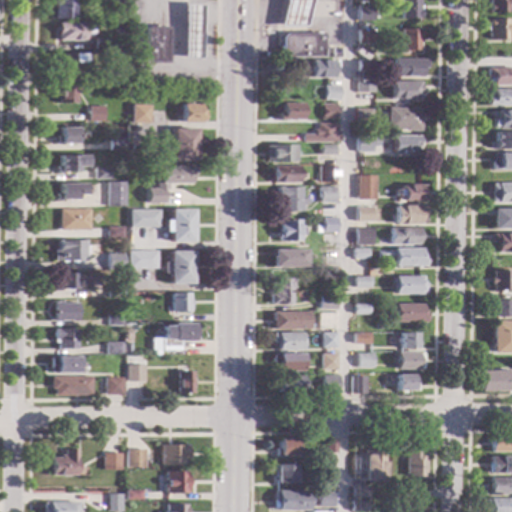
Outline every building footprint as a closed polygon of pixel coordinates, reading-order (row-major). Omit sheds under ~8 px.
[(70,0),(70,20),(50,20),(50,0),(70,0)] [(307,0),(301,27),(276,27),(282,0),(307,0)] [(415,0),(415,9),(417,9),(417,20),(396,20),(396,0),(415,0)] [(505,0),(505,1),(504,1),(504,13),(486,13),(486,0),(505,0)] [(198,60),(179,60),(180,5),(198,6),(198,60)] [(369,22),(354,21),(354,6),(369,6),(369,22)] [(505,25),(503,25),(503,40),(486,40),(486,19),(505,20),(505,25)] [(81,41),(54,41),(54,23),(81,23),(81,41)] [(166,64),(144,64),(144,27),(166,27),(166,64)] [(369,45),(355,45),(355,29),(369,29),(369,45)] [(416,39),(415,51),(397,51),(397,29),(416,29),(416,39)] [(320,58),(276,58),(276,37),(281,33),(320,33),(320,58)] [(106,50),(91,49),(92,39),(107,40),(106,50)] [(123,71),(106,70),(106,53),(123,53),(123,71)] [(84,73),(54,72),(54,54),(85,54),(84,73)] [(423,69),(419,69),(418,77),(388,77),(388,59),(423,60),(423,69)] [(371,62),(371,72),(355,72),(355,61),(371,62)] [(330,78),(308,79),(308,62),(330,62),(330,78)] [(511,86),(488,86),(488,85),(484,85),(484,78),(483,78),(483,68),(511,68),(511,86)] [(417,100),(388,99),(388,82),(389,82),(418,82),(417,100)] [(371,93),(354,93),(354,83),(371,83),(371,93)] [(71,103),(55,103),(55,92),(53,92),(53,86),(71,87),(71,103)] [(335,100),(321,100),(321,86),(336,86),(335,100)] [(511,107),(484,107),(484,90),(489,90),(489,89),(511,89),(511,107)] [(299,121),(276,121),(276,113),(279,113),(279,103),(299,103),(299,121)] [(196,124),(177,124),(177,104),(196,105),(196,124)] [(333,119),(318,119),(319,104),(334,104),(333,119)] [(146,123),(127,123),(128,106),(146,106),(146,123)] [(99,122),(84,122),(85,107),(100,107),(99,122)] [(417,131),(401,131),(401,130),(384,129),(385,108),(418,109),(417,131)] [(369,122),(352,122),(352,110),(361,110),(369,110),(369,122)] [(511,127),(488,127),(488,119),(494,119),(494,111),(511,111),(511,127)] [(334,132),(337,132),(337,141),(334,141),(334,144),(300,143),(300,135),(312,135),(312,129),(314,129),(314,124),(334,124),(334,132)] [(73,145),(54,145),(54,137),(56,137),(57,128),(74,128),(73,145)] [(192,130),(192,162),(168,162),(168,129),(192,130)] [(511,133),(511,146),(509,146),(509,150),(490,150),(491,133),(511,133)] [(376,147),(369,147),(369,153),(354,153),(354,136),(377,136),(376,147)] [(416,141),(418,141),(418,147),(415,147),(415,154),(389,154),(390,136),(416,136),(416,141)] [(122,151),(106,151),(106,140),(122,140),(122,151)] [(332,155),(318,155),(318,145),(333,145),(332,155)] [(291,162),(263,162),(263,146),(291,146),(291,162)] [(511,169),(497,169),(497,171),(488,171),(489,154),(511,154),(511,169)] [(83,167),(75,167),(75,172),(58,172),(57,174),(54,174),(54,166),(57,166),(57,156),(83,157),(83,167)] [(192,176),(188,176),(187,184),(164,184),(164,190),(160,190),(160,204),(143,204),(144,189),(153,189),(153,179),(157,179),(157,166),(192,167),(192,176)] [(296,184),(271,184),(271,166),(296,166),(296,184)] [(333,182),(316,182),(316,166),(333,166),(333,182)] [(107,180),(91,180),(91,169),(107,169),(107,180)] [(371,201),(353,201),(353,177),(371,177),(371,201)] [(121,207),(103,207),(104,183),(122,183),(121,207)] [(81,185),(81,195),(73,195),(73,200),(57,200),(56,202),(53,202),(53,194),(56,194),(56,184),(81,185)] [(511,203),(488,203),(488,184),(511,184),(511,203)] [(421,201),(398,201),(398,197),(392,197),(392,189),(398,189),(398,186),(421,186),(421,201)] [(298,200),(301,200),(301,205),(299,205),(299,211),(298,211),(298,212),(279,212),(279,211),(275,211),(275,199),(274,199),(274,188),(298,188),(298,200)] [(332,203),(316,203),(316,188),(332,188),(332,203)] [(416,206),(422,206),(422,224),(416,224),(416,225),(391,225),(391,206),(416,206)] [(368,210),(374,210),(374,222),(352,222),(352,208),(368,208),(368,210)] [(511,229),(488,230),(488,209),(511,209),(511,229)] [(86,211),(86,231),(55,230),(56,210),(86,211)] [(189,242),(166,243),(166,232),(160,233),(160,221),(166,221),(166,210),(189,210),(189,242)] [(155,211),(155,228),(126,228),(126,211),(155,211)] [(334,233),(319,233),(319,218),(335,218),(334,233)] [(297,241),(276,242),(276,240),(271,240),(270,234),(276,234),(276,221),(296,220),(297,241)] [(120,228),(120,240),(104,239),(104,227),(120,228)] [(369,245),(352,246),(352,228),(369,228),(369,245)] [(415,245),(386,245),(386,228),(415,228),(415,245)] [(511,253),(493,253),(493,244),(489,244),(489,234),(511,234),(511,253)] [(82,242),(81,262),(58,262),(58,251),(54,251),(55,241),(82,242)] [(364,259),(350,259),(350,249),(364,249),(364,259)] [(417,255),(422,255),(422,266),(390,266),(390,257),(385,257),(385,251),(390,251),(390,249),(417,249),(417,255)] [(302,267),(269,267),(269,250),(302,250),(302,267)] [(153,269),(123,270),(123,252),(152,252),(153,269)] [(189,285),(165,285),(165,274),(161,274),(161,263),(165,263),(165,252),(188,252),(189,285)] [(120,254),(120,271),(104,270),(105,253),(120,254)] [(508,291),(489,291),(489,284),(487,284),(487,278),(489,278),(489,271),(508,271),(508,291)] [(74,274),(73,290),(58,290),(58,292),(53,292),(53,285),(55,285),(55,273),(74,274)] [(367,288),(351,288),(351,277),(367,277),(367,288)] [(418,284),(422,284),(422,295),(390,295),(390,277),(418,277),(418,284)] [(287,280),(290,280),(291,289),(288,289),(288,305),(267,305),(267,295),(270,295),(270,291),(267,291),(266,280),(287,279),(287,280)] [(121,289),(120,299),(105,298),(105,288),(121,289)] [(187,312),(171,313),(171,315),(168,315),(168,294),(186,294),(187,312)] [(333,310),(316,310),(316,298),(333,298),(333,310)] [(505,317),(485,317),(485,310),(489,310),(489,301),(504,301),(505,317)] [(75,303),(74,322),(51,321),(52,303),(75,303)] [(364,315),(350,315),(351,305),(365,305),(364,315)] [(417,314),(422,314),(422,323),(390,322),(390,305),(417,305),(417,314)] [(305,330),(269,330),(269,313),(305,312),(305,330)] [(119,318),(119,327),(105,327),(105,317),(119,318)] [(510,354),(487,354),(487,322),(510,322),(510,354)] [(194,341),(175,341),(175,351),(157,351),(157,356),(152,356),(152,351),(147,351),(147,339),(158,339),(158,327),(169,327),(169,324),(194,324),(194,341)] [(74,330),(74,351),(55,350),(55,340),(52,340),(52,329),(74,330)] [(298,351),(274,351),(274,344),(269,344),(269,334),(298,333),(298,351)] [(333,348),(317,349),(317,333),(332,333),(333,348)] [(366,344),(350,345),(349,334),(366,334),(366,344)] [(412,349),(396,349),(396,334),(412,334),(412,349)] [(119,345),(119,354),(103,353),(103,345),(119,345)] [(414,354),(418,354),(418,369),(392,370),(392,353),(414,353),(414,354)] [(300,372),(274,372),(274,366),(269,366),(269,355),(300,354),(300,372)] [(333,370),(317,370),(317,355),(333,354),(333,370)] [(368,369),(353,369),(354,354),(369,354),(368,369)] [(76,357),(75,375),(53,374),(53,373),(48,373),(48,361),(53,361),(53,357),(76,357)] [(141,382),(123,382),(123,366),(141,366),(141,382)] [(189,382),(191,382),(191,386),(189,386),(190,394),(174,394),(173,373),(189,372),(189,382)] [(511,380),(510,380),(510,392),(474,392),(474,372),(511,372),(511,380)] [(409,385),(414,385),(414,391),(392,391),(392,375),(409,375),(409,385)] [(89,377),(88,398),(52,397),(52,390),(49,390),(49,376),(89,377)] [(335,393),(318,393),(318,376),(334,376),(335,393)] [(299,393),(275,393),(275,377),(299,377),(299,393)] [(362,395),(347,395),(347,377),(362,378),(362,395)] [(120,378),(120,396),(102,395),(102,378),(120,378)] [(510,453),(488,453),(488,436),(510,437),(510,453)] [(292,455),(276,455),(276,457),(272,457),(272,450),(274,450),(275,440),(292,440),(292,455)] [(333,440),(332,454),(323,453),(323,440),(333,440)] [(184,459),(180,459),(180,466),(158,466),(158,445),(184,445),(184,459)] [(76,450),(75,476),(49,475),(49,458),(59,459),(59,456),(62,456),(63,450),(76,450)] [(417,452),(422,452),(421,478),(402,478),(403,450),(417,450),(417,452)] [(141,451),(141,469),(122,468),(123,451),(141,451)] [(381,482),(360,482),(360,451),(381,451),(381,482)] [(118,455),(118,471),(98,470),(99,454),(118,455)] [(510,474),(487,473),(487,458),(510,458),(510,474)] [(291,473),(303,473),(303,484),(272,484),(272,465),(291,465),(291,473)] [(329,476),(313,475),(313,465),(329,465),(329,476)] [(183,494),(162,494),(162,472),(183,472),(183,494)] [(511,490),(510,490),(509,494),(487,494),(487,479),(511,479),(511,490)] [(364,498),(348,498),(348,487),(365,488),(364,498)] [(415,499),(400,499),(400,489),(415,489),(415,499)] [(139,500),(122,500),(122,491),(139,491),(139,500)] [(305,511),(273,511),(273,503),(270,503),(270,491),(305,492),(305,511)] [(330,508),(314,508),(314,492),(329,492),(330,492),(330,508)] [(119,495),(119,511),(105,511),(106,495),(119,495)] [(505,507),(509,508),(509,511),(482,511),(482,500),(505,500),(505,507)] [(414,511),(391,511),(391,501),(414,502),(414,511)] [(76,503),(76,511),(40,511),(41,502),(76,503)] [(364,511),(348,511),(348,503),(364,503),(364,511)]
